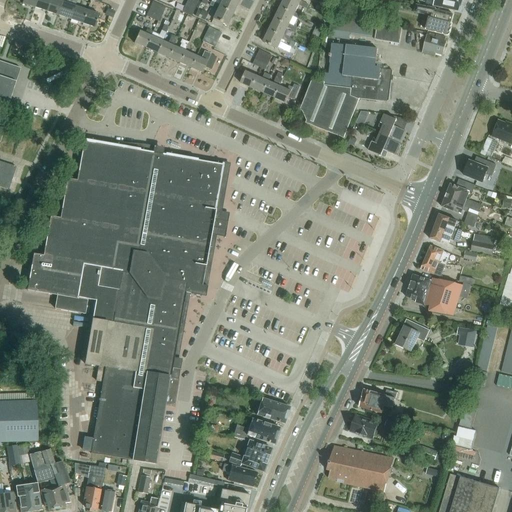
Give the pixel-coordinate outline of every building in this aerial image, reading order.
[(35,8),(37,0),(24,0),(23,4),(35,8)] [(37,0),(35,8),(47,12),(51,0),(37,0)] [(59,16),(64,3),(55,0),(51,0),(47,12),(59,16)] [(59,16),(71,20),(76,7),(78,1),(73,0),(64,0),(64,3),(59,16)] [(196,0),(188,0),(183,12),(192,16),(199,1),(196,0)] [(219,7),(233,14),(238,3),(232,0),(222,0),(220,5),(219,7)] [(292,0),(285,0),(281,8),(295,15),(296,13),(299,6),(307,9),(309,5),(301,1),(300,4),(292,0)] [(460,12),(462,0),(434,0),(433,6),(454,11),(460,12)] [(227,26),(233,14),(219,7),(220,5),(212,1),(210,5),(218,9),(213,19),(227,26)] [(153,2),(151,6),(164,12),(166,7),(153,2)] [(450,27),(453,15),(437,10),(436,9),(417,5),(415,13),(429,17),(425,31),(449,36),(451,29),(450,27)] [(162,17),(164,12),(151,6),(149,11),(162,17)] [(83,24),(87,11),(76,7),(71,20),(83,24)] [(295,15),(281,8),(275,20),(289,27),(290,24),(294,17),(301,21),(303,17),(296,13),(295,15)] [(100,15),(87,11),(83,24),(95,28),(100,15)] [(159,22),(162,17),(149,11),(147,16),(159,22)] [(198,11),(196,16),(205,20),(208,15),(198,11)] [(332,17),(329,37),(336,38),(339,18),(332,17)] [(346,19),(339,18),(336,38),(343,39),(346,19)] [(352,20),(346,19),(343,39),(349,40),(351,32),(352,20)] [(275,20),(270,31),(283,38),(285,35),(288,28),(296,32),(298,28),(290,24),(289,27),(275,20)] [(367,35),(367,37),(374,38),(376,24),(369,23),(367,35)] [(400,43),(403,28),(377,24),(375,40),(400,43)] [(209,27),(207,32),(219,37),(221,33),(209,27)] [(146,48),(153,32),(147,29),(145,34),(140,31),(135,43),(146,48)] [(146,48),(157,53),(163,42),(167,33),(162,30),(160,35),(153,32),(146,48)] [(283,38),(270,31),(264,43),(277,50),(282,40),(290,43),(292,39),(285,35),(283,38)] [(207,32),(204,36),(217,42),(219,37),(207,32)] [(163,42),(157,53),(168,58),(174,46),(173,46),(177,37),(172,35),(168,44),(163,42)] [(442,56),(446,42),(444,42),(445,38),(436,35),(435,37),(427,35),(422,54),(434,57),(435,54),(442,56)] [(217,42),(204,36),(202,41),(215,46),(217,42)] [(168,58),(180,63),(185,52),(185,51),(189,42),(183,40),(179,49),(174,46),(168,58)] [(359,99),(388,102),(391,71),(375,69),(377,50),(332,44),(329,74),(325,74),(324,83),(313,82),(301,111),(303,112),(308,121),(307,124),(345,138),(355,110),(359,99)] [(258,55),(270,61),(272,56),(260,50),(258,55)] [(201,58),(196,56),(191,68),(202,73),(208,62),(211,54),(204,51),(201,58)] [(196,56),(185,52),(180,63),(191,68),(196,56)] [(268,65),(270,61),(258,55),(255,60),(268,65)] [(310,63),(300,58),(298,63),(308,68),(310,63)] [(265,70),(268,65),(255,60),(253,64),(265,70)] [(19,77),(21,69),(0,61),(0,107),(8,110),(8,108),(19,77)] [(241,84),(253,89),(258,77),(246,72),(241,84)] [(258,77),(253,89),(264,94),(269,81),(268,81),(271,75),(265,73),(262,79),(258,77)] [(264,94),(275,99),(280,86),(283,79),(277,76),(274,83),(269,81),(264,94)] [(280,86),(275,99),(287,104),(289,98),(295,100),(300,87),(295,85),(292,91),(280,86)] [(382,129),(380,134),(401,143),(406,132),(395,127),(397,121),(384,115),(379,127),(382,129)] [(511,124),(506,122),(506,124),(498,121),(492,137),(511,144),(511,124)] [(401,143),(380,134),(377,140),(374,139),(368,151),(381,157),(384,150),(396,156),(401,143)] [(214,211),(222,165),(156,154),(82,141),(75,180),(66,178),(59,218),(49,216),(42,256),(32,254),(26,290),(76,298),(79,283),(119,291),(113,323),(92,319),(85,364),(99,366),(96,381),(103,382),(91,453),(155,464),(166,399),(168,400),(169,395),(166,394),(169,377),(170,378),(172,366),(186,290),(200,292),(200,288),(201,285),(206,255),(212,256),(215,235),(224,237),(228,214),(214,211)] [(470,161),(465,175),(479,180),(484,182),(487,174),(493,176),(498,164),(486,160),(484,166),(470,161)] [(0,187),(9,191),(17,168),(0,162),(0,187)] [(465,205),(463,207),(479,213),(481,206),(466,200),(469,192),(450,185),(445,198),(465,205)] [(465,205),(445,198),(441,207),(461,214),(463,207),(465,205)] [(478,216),(468,212),(466,218),(476,221),(478,216)] [(439,215),(433,230),(444,234),(447,225),(455,228),(457,222),(439,215)] [(466,218),(464,223),(474,227),(476,221),(466,218)] [(444,234),(433,230),(430,240),(440,243),(441,242),(449,244),(455,228),(447,225),(444,234)] [(471,251),(492,256),(496,239),(475,235),(471,251)] [(431,247),(426,258),(439,263),(445,265),(446,265),(450,255),(443,252),(431,247)] [(478,254),(465,251),(463,259),(476,262),(478,254)] [(441,278),(446,265),(445,265),(439,263),(426,258),(421,270),(434,275),(441,278)] [(433,279),(432,282),(413,276),(410,285),(409,287),(406,297),(417,299),(416,302),(425,305),(435,307),(434,309),(434,311),(434,312),(453,316),(458,301),(463,286),(433,279)] [(472,285),(474,279),(460,276),(459,282),(472,285)] [(511,297),(503,295),(502,300),(511,303),(511,297)] [(511,303),(502,300),(500,305),(511,309),(511,307),(511,303)] [(424,342),(430,330),(407,319),(400,332),(401,332),(396,344),(411,351),(417,339),(424,342)] [(477,331),(458,327),(457,335),(469,337),(467,347),(474,348),(477,331)] [(511,374),(511,373),(511,368),(503,366),(501,371),(511,374)] [(385,396),(364,390),(362,398),(359,400),(358,403),(360,406),(359,407),(382,413),(384,406),(392,408),(395,399),(394,398),(396,393),(386,390),(385,396)] [(284,424),(290,407),(262,399),(257,415),(284,424)] [(0,442),(37,441),(36,401),(0,401),(0,442)] [(465,404),(463,410),(475,413),(477,407),(465,404)] [(463,410),(462,416),(474,419),(475,413),(463,410)] [(373,439),(378,424),(355,416),(350,431),(373,439)] [(462,416),(460,421),(472,424),(474,419),(462,416)] [(274,445),(280,428),(252,419),(249,430),(237,426),(234,434),(247,438),(247,436),(274,445)] [(399,423),(387,419),(385,426),(397,430),(399,423)] [(460,421),(459,426),(471,430),(472,424),(460,421)] [(459,426),(456,436),(473,440),(476,431),(471,430),(459,426)] [(456,436),(454,445),(471,449),(473,440),(456,436)] [(263,472),(272,450),(250,441),(244,458),(232,454),(229,462),(240,466),(241,464),(263,472)] [(19,456),(18,447),(18,445),(6,447),(10,466),(21,465),(19,456)] [(18,447),(19,456),(29,453),(27,445),(18,447)] [(433,462),(438,452),(421,445),(417,456),(433,462)] [(384,492),(394,459),(334,446),(327,470),(330,471),(328,478),(337,480),(336,482),(384,492)] [(55,464),(51,449),(30,455),(38,484),(50,480),(52,487),(40,490),(45,506),(47,506),(48,510),(65,507),(64,503),(70,503),(67,493),(68,492),(67,489),(66,489),(65,487),(64,487),(64,484),(70,482),(63,462),(55,464)] [(209,451),(207,458),(222,462),(224,455),(209,451)] [(253,487),(257,473),(224,464),(222,471),(230,473),(228,481),(253,487)] [(94,511),(96,511),(106,468),(90,466),(87,483),(95,484),(94,488),(89,487),(88,490),(86,490),(84,498),(87,498),(85,504),(86,508),(89,508),(89,511),(94,511)] [(126,486),(128,476),(120,474),(117,484),(126,486)] [(492,511),(499,489),(450,474),(439,511),(492,511)] [(147,494),(151,477),(141,475),(138,492),(147,494)] [(38,486),(30,487),(31,494),(27,495),(30,511),(42,511),(38,486)] [(21,511),(30,511),(27,495),(31,494),(30,487),(16,489),(17,497),(19,497),(21,511)] [(113,495),(114,491),(103,489),(99,509),(101,510),(103,511),(106,511),(109,511),(112,511),(113,511),(116,496),(115,496),(113,495)] [(182,503),(180,511),(245,511),(246,508),(247,508),(250,495),(221,489),(219,503),(223,504),(221,511),(211,511),(197,509),(198,506),(182,503)] [(14,492),(0,493),(0,511),(15,511),(14,500),(15,500),(14,492)] [(155,511),(158,499),(150,497),(149,502),(140,501),(138,511),(155,511)]
